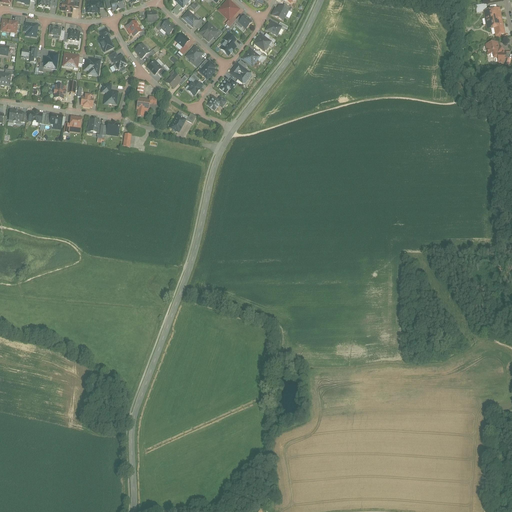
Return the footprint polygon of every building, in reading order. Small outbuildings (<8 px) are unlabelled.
[(38,0),(38,7),(50,9),(50,6),(51,0),(38,0)] [(62,3),(61,11),(72,13),(72,8),(73,4),(70,4),(71,1),(65,0),(65,3),(62,3)] [(123,9),(120,0),(118,0),(110,2),(112,9),(113,12),(123,9)] [(181,8),(182,9),(191,0),(190,0),(173,0),(173,1),(178,5),(175,8),(179,11),(181,8)] [(228,0),(227,0),(218,11),(229,21),(233,17),(239,10),(228,0)] [(86,2),(86,14),(98,13),(98,9),(98,2),(86,2)] [(284,5),(282,8),(288,12),(290,13),(292,9),(284,5)] [(273,16),(272,16),(283,22),(288,12),(282,8),(278,6),(277,9),(275,8),(271,15),(273,16)] [(482,13),(487,12),(485,6),(475,8),(476,16),(483,14),(482,13)] [(504,35),(499,10),(487,12),(482,13),(483,14),(486,32),(493,31),(495,41),(501,40),(500,36),(504,35)] [(199,21),(188,11),(182,19),(193,28),(199,21)] [(147,23),(156,22),(156,12),(147,13),(147,23)] [(239,23),(243,18),(241,15),(236,20),(233,22),(236,25),(239,23)] [(239,23),(246,29),(252,22),(245,16),(243,18),(239,23)] [(236,20),(233,17),(229,21),(226,24),(229,27),(233,22),(236,20)] [(2,20),(0,31),(16,33),(17,25),(17,22),(14,22),(2,20)] [(135,21),(125,27),(129,35),(132,33),(134,36),(139,33),(141,32),(141,31),(135,21)] [(161,29),(168,36),(175,28),(168,21),(164,25),(161,29)] [(270,21),(266,31),(277,36),(282,27),(270,21)] [(161,29),(164,25),(161,22),(155,28),(159,31),(161,29)] [(34,25),(25,23),(24,32),(26,33),(26,37),(36,39),(38,25),(34,25)] [(208,23),(198,34),(208,42),(213,37),(218,31),(208,23)] [(50,27),(49,35),(54,36),(60,37),(60,31),(61,29),(50,27)] [(98,32),(101,38),(107,35),(109,34),(106,28),(98,32)] [(144,29),(141,31),(141,32),(139,33),(142,38),(148,35),(144,29)] [(64,32),(60,31),(60,37),(54,36),(54,39),(63,40),(64,34),(64,32)] [(68,35),(67,40),(78,42),(79,33),(68,31),(68,35)] [(218,31),(213,37),(216,40),(222,33),(218,31)] [(182,34),(175,41),(182,48),(185,45),(189,41),(182,34)] [(98,40),(104,53),(113,48),(107,35),(101,38),(98,40)] [(224,40),(226,43),(228,41),(232,44),(235,40),(229,35),(224,40)] [(261,35),(254,44),(264,52),(271,42),(261,35)] [(226,43),(220,49),(228,57),(236,48),(232,44),(228,41),(226,43)] [(142,44),(134,51),(141,60),(145,56),(149,53),(142,44)] [(493,60),(497,61),(497,66),(505,66),(505,59),(505,53),(498,48),(497,44),(484,46),(486,57),(492,56),(493,60)] [(189,49),(185,45),(182,48),(179,52),(183,55),(189,49)] [(0,46),(0,55),(8,57),(9,48),(6,48),(0,46)] [(195,46),(185,57),(196,68),(202,62),(199,58),(203,54),(195,46)] [(250,49),(242,59),(253,67),(260,57),(250,49)] [(149,53),(145,56),(148,60),(155,54),(152,50),(149,53)] [(30,60),(31,53),(28,53),(28,51),(22,51),(21,57),(25,57),(25,60),(30,60)] [(58,54),(49,53),(49,58),(44,57),(43,64),(43,68),(56,70),(58,54)] [(79,56),(64,54),(62,67),(77,69),(77,68),(79,59),(79,56)] [(118,58),(112,62),(117,72),(120,70),(120,72),(124,69),(124,68),(127,66),(121,56),(118,58)] [(100,63),(100,61),(95,60),(90,59),(89,61),(85,60),(83,71),(88,72),(87,75),(98,77),(100,63)] [(155,61),(147,68),(154,76),(157,74),(162,69),(155,61)] [(208,61),(198,72),(207,80),(215,71),(214,70),(216,67),(208,61)] [(242,83),(250,73),(245,69),(238,64),(237,63),(230,73),(242,83)] [(162,69),(157,74),(162,78),(168,72),(163,68),(162,69)] [(11,76),(5,75),(0,74),(0,85),(9,87),(11,76)] [(174,74),(166,83),(173,90),(179,84),(181,81),(174,74)] [(181,81),(179,84),(181,86),(187,80),(184,77),(181,81)] [(231,79),(228,83),(232,86),(231,87),(233,89),(237,84),(231,79)] [(195,81),(187,91),(194,97),(202,88),(197,83),(195,81)] [(226,81),(219,89),(226,94),(231,87),(232,86),(228,83),(226,81)] [(101,93),(105,94),(105,91),(110,92),(110,86),(102,85),(101,93)] [(65,88),(55,87),(54,100),(63,101),(65,88)] [(105,94),(104,104),(116,106),(118,93),(110,92),(105,91),(105,94)] [(82,97),(80,107),(91,108),(93,99),(90,99),(90,96),(84,96),(84,98),(82,97)] [(214,97),(207,106),(214,112),(219,106),(221,104),(217,100),(214,97)] [(220,97),(217,100),(221,104),(219,106),(222,108),(226,102),(220,97)] [(138,99),(136,110),(138,110),(137,117),(143,118),(144,111),(148,112),(149,104),(150,100),(149,100),(138,99)] [(10,111),(8,121),(20,123),(21,113),(21,112),(10,111)] [(29,112),(28,122),(40,123),(42,114),(29,112)] [(51,116),(50,125),(61,127),(62,117),(51,115),(51,116)] [(176,115),(169,129),(179,134),(186,120),(176,115)] [(190,115),(187,121),(192,124),(196,118),(190,115)] [(69,125),(69,128),(80,129),(81,118),(70,117),(69,125)] [(99,122),(89,121),(87,133),(97,135),(98,126),(99,122)] [(106,127),(105,134),(118,136),(119,124),(107,123),(106,127)]
